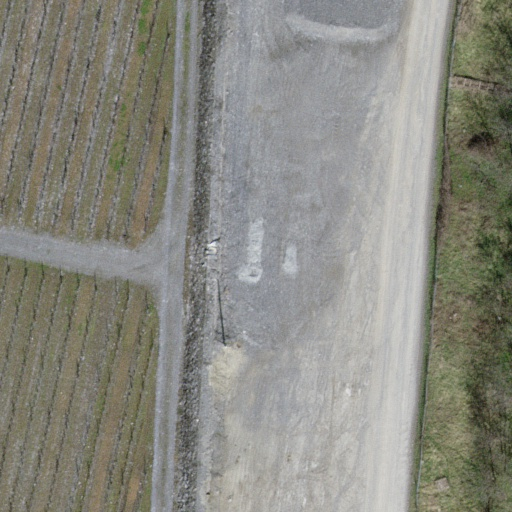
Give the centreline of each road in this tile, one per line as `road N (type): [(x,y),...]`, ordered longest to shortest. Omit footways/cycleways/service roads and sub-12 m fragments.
road 1 (track): [(192,0),(168,511)]
road 2 (track): [(0,243),(183,283)]
